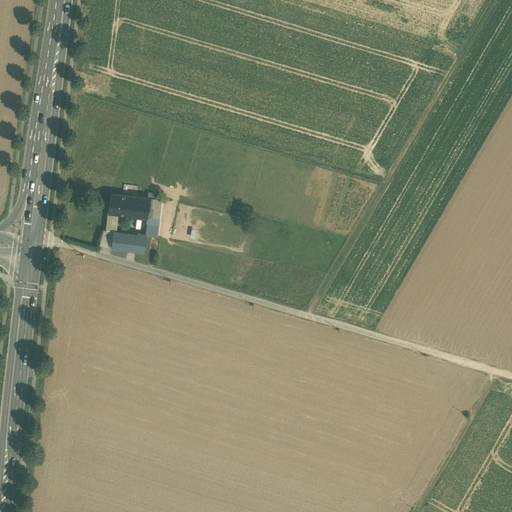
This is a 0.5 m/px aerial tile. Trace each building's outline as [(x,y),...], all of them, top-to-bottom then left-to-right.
[(123,195),(111,193),(108,212),(118,213),(121,213),(123,195)] [(150,198),(123,195),(121,213),(148,216),(150,198)] [(161,199),(150,198),(148,216),(147,223),(148,223),(147,231),(157,232),(161,199)] [(118,213),(108,212),(106,229),(113,230),(115,231),(118,213)] [(115,231),(113,230),(111,247),(144,252),(146,235),(146,234),(115,231)]
